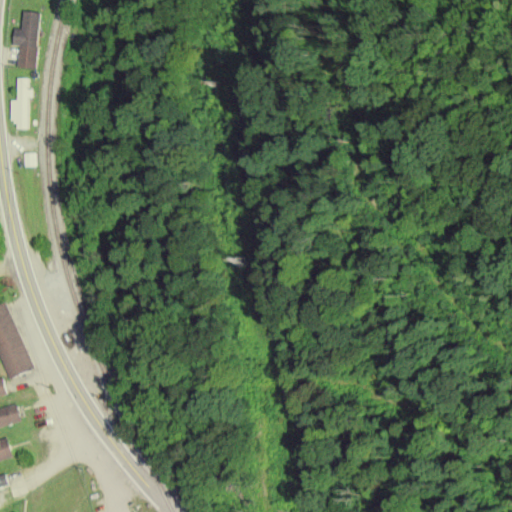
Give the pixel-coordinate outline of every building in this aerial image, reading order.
[(18,66),(35,68),(42,12),(24,10),(21,29),(14,28),(12,44),(20,45),(18,66)] [(35,368),(15,321),(0,326),(0,352),(11,378),(35,368)] [(0,407),(0,426),(21,421),(17,404),(0,407)] [(0,439),(0,459),(13,456),(8,437),(0,439)] [(0,486),(9,484),(5,473),(0,474),(0,486)]
